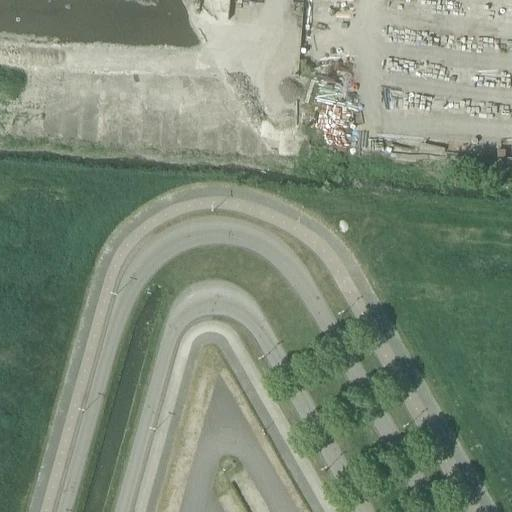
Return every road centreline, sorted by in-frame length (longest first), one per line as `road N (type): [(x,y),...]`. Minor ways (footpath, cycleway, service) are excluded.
road 1 (unclassified): [(433,511),(293,270),(268,246),(228,230),(169,241),(125,284),(65,511)]
road 2 (unclassified): [(119,511),(168,334),(200,299),(248,314),(362,511)]
